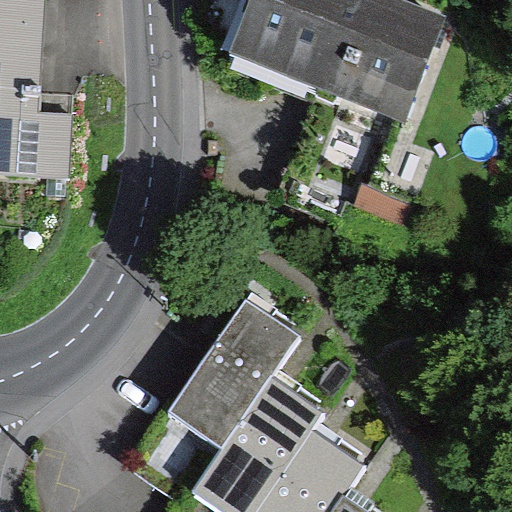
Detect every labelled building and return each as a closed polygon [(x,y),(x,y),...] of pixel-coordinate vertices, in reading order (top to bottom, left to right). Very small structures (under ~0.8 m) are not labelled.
[(0,0),(0,199),(29,202),(48,0),(0,0)] [(445,22),(391,0),(261,0),(237,60),(401,127),(445,22)] [(305,340),(252,304),(176,415),(229,450),(278,380),(305,340)] [(330,415),(278,380),(229,450),(202,489),(235,511),(263,511),(320,431),(330,415)] [(371,466),(320,431),(263,511),(339,511),(351,496),(371,466)] [(374,511),(351,496),(339,511),(374,511)]
